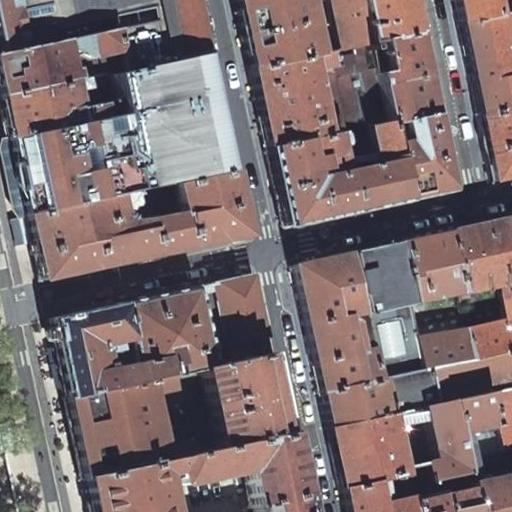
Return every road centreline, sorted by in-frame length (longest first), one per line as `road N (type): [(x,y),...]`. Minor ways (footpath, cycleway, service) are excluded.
road 1 (residential): [(262,254),(318,511)]
road 2 (residential): [(209,0),(262,254)]
road 3 (residential): [(9,310),(262,254)]
road 4 (residential): [(262,254),(474,206)]
road 5 (residential): [(474,206),(429,0)]
